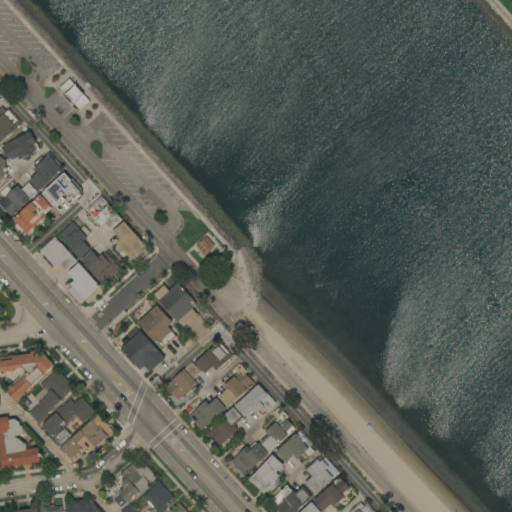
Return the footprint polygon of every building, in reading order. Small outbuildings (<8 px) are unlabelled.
[(90,101),(81,110),(60,88),(70,79),(90,101)] [(0,144),(0,109),(3,107),(7,111),(9,109),(23,123),(0,144)] [(23,136),(20,132),(23,130),(26,134),(30,132),(40,150),(30,155),(20,161),(17,156),(9,161),(2,147),(23,136)] [(40,191),(30,180),(37,173),(34,170),(51,154),(64,169),(40,191)] [(0,182),(0,156),(7,161),(6,162),(12,166),(10,169),(5,166),(2,170),(6,173),(0,182)] [(42,194),(66,172),(83,191),(83,196),(70,208),(63,200),(54,208),(42,194)] [(38,192),(30,199),(30,200),(20,210),(18,208),(10,215),(0,204),(0,202),(5,197),(1,193),(8,186),(12,191),(18,186),(22,190),(29,183),(38,192)] [(28,235),(14,219),(22,211),(23,211),(32,202),(33,203),(36,201),(35,200),(41,195),(51,206),(50,207),(52,208),(45,214),(47,217),(28,235)] [(97,196),(100,198),(102,197),(123,220),(112,230),(105,223),(102,226),(94,218),(88,211),(87,213),(83,209),(97,196)] [(147,246),(132,260),(116,243),(120,239),(113,232),(125,221),(147,246)] [(59,235),(73,222),(80,229),(85,226),(91,232),(86,236),(88,238),(85,242),(92,249),(81,260),(59,235)] [(217,246),(201,261),(191,249),(207,235),(217,246)] [(78,262),(67,272),(60,264),(56,267),(45,254),(43,255),(41,253),(42,252),(41,251),(42,250),(41,250),(56,237),(78,262)] [(82,260),(92,250),(96,255),(97,254),(100,258),(106,252),(107,254),(108,252),(111,255),(110,256),(121,269),(104,284),(82,260)] [(101,287),(86,301),(85,300),(81,305),(68,290),(72,286),(71,284),(75,281),(68,273),(79,263),(101,287)] [(159,301),(160,300),(155,294),(165,285),(170,291),(179,283),(194,300),(190,304),(194,309),(193,309),(198,314),(184,327),(179,321),(179,322),(159,301)] [(138,323),(139,323),(135,318),(145,309),(147,312),(156,303),(173,323),(176,326),(172,330),(173,331),(172,332),(176,336),(162,349),(158,344),(158,345),(138,323)] [(121,349),(141,331),(160,352),(159,353),(164,358),(151,370),(146,365),(141,370),(121,349)] [(220,341),(233,356),(217,371),(213,367),(206,374),(196,363),(220,341)] [(25,394),(26,394),(17,403),(7,392),(10,390),(8,389),(21,376),(20,376),(19,375),(18,374),(18,372),(7,374),(6,372),(2,372),(2,371),(0,371),(0,358),(7,357),(7,356),(13,355),(13,357),(29,354),(32,354),(31,352),(37,351),(37,353),(43,352),(55,365),(25,394)] [(193,363),(200,372),(193,379),(197,384),(186,393),(187,394),(186,396),(185,395),(178,401),(166,386),(174,379),(193,363)] [(228,390),(224,386),(238,373),(234,369),(240,364),(248,372),(246,374),(255,384),(228,408),(219,398),(228,390)] [(54,372),(55,371),(60,376),(62,374),(70,382),(68,384),(73,390),(38,422),(30,413),(43,401),(43,400),(49,395),(48,394),(49,393),(41,384),(54,372)] [(259,384),(277,404),(267,412),(264,408),(256,415),(252,411),(245,418),(235,407),(259,384)] [(78,417),(68,425),(67,424),(64,427),(73,437),(98,414),(107,424),(107,425),(115,434),(110,438),(111,439),(103,446),(101,443),(94,450),(87,443),(85,444),(89,448),(73,463),(65,454),(66,454),(60,447),(59,448),(48,436),(50,435),(42,426),(56,413),(55,412),(61,406),(62,408),(71,399),(74,403),(78,400),(78,401),(82,397),(96,412),(83,423),(78,417)] [(190,416),(206,401),(209,405),(217,398),(227,409),(203,431),(190,416)] [(234,407),(244,418),(235,426),(238,430),(220,446),(207,432),(234,407)] [(261,443),(269,435),(266,432),(275,424),(274,423),(279,419),(274,413),(280,408),(285,414),(285,413),(289,417),(287,418),(288,419),(287,420),(296,429),(288,436),(290,437),(281,446),(279,444),(270,453),(261,443)] [(32,449),(39,448),(42,463),(38,463),(39,465),(32,466),(32,464),(29,465),(30,467),(22,468),(22,466),(20,466),(20,468),(14,469),(14,467),(3,469),(1,455),(0,455),(0,418),(9,417),(9,420),(16,419),(20,423),(21,426),(23,426),(24,431),(21,436),(15,437),(32,449)] [(276,452),(292,437),(292,438),(300,430),(314,445),(297,460),(294,456),(286,463),(276,452)] [(244,476),(231,462),(248,447),(250,448),(256,443),(257,445),(259,443),(269,454),(244,476)] [(273,455),(284,465),(277,473),(281,476),(264,494),(250,480),(273,455)] [(340,473),(316,495),(305,484),(313,476),(307,470),(320,457),(322,460),(323,460),(326,458),(340,473)] [(135,462),(140,468),(145,463),(157,478),(150,485),(149,484),(140,492),(141,493),(120,511),(111,500),(120,493),(119,492),(121,491),(120,490),(123,487),(122,487),(123,481),(124,480),(120,475),(135,462)] [(322,493),(323,493),(340,478),(341,480),(342,479),(350,487),(351,486),(354,490),(338,505),(337,504),(334,507),(331,504),(323,511),(313,501),(322,493)] [(174,498),(158,511),(154,507),(152,508),(147,502),(149,501),(144,496),(160,481),(174,498)] [(288,485),(296,493),(303,486),(313,497),(296,511),(279,511),(275,507),(278,505),(272,499),(288,485)] [(102,511),(66,511),(65,502),(91,500),(91,502),(93,502),(102,511)] [(301,511),(312,502),(320,511),(301,511)] [(170,511),(180,503),(187,511),(170,511)] [(375,511),(350,511),(361,503),(364,506),(367,503),(375,511)]
